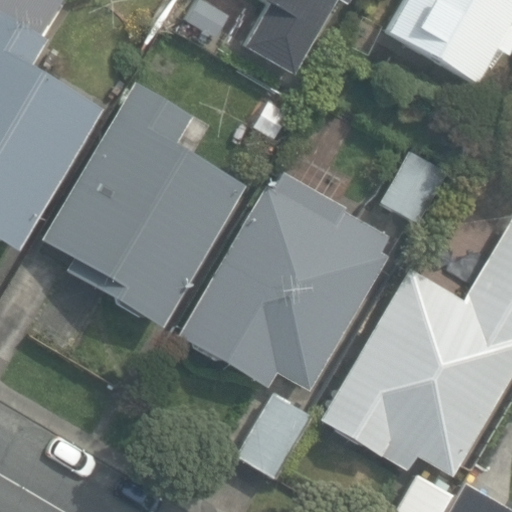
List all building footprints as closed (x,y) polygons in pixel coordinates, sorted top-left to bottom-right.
[(0,0),(0,242),(14,252),(101,108),(30,65),(46,38),(40,35),(61,0),(0,0)] [(195,0),(183,23),(213,39),(227,14),(201,0),(195,0)] [(260,0),(314,31),(332,0),(340,0),(346,3),(347,0),(260,0)] [(511,0),(399,0),(382,31),(471,83),(492,48),(504,54),(511,40),(511,30),(504,26),(511,10),(511,0)] [(376,26),(358,18),(343,48),(361,56),(376,26)] [(64,273),(159,327),(241,184),(173,145),(186,121),(127,87),(39,240),(72,259),(64,273)] [(455,114),(476,125),(486,107),(465,95),(455,114)] [(264,101),(251,127),(271,138),(285,112),(264,101)] [(378,203),(414,224),(444,172),(408,151),(378,203)] [(272,371),(304,390),(383,257),(376,253),(388,235),(280,171),(269,190),(264,187),(176,336),(263,387),(272,371)] [(414,456),(446,475),(511,362),(511,214),(461,300),(406,268),(316,420),(405,470),(414,456)] [(302,411),(266,390),(230,451),(266,473),(302,411)] [(392,511),(509,511),(510,511),(462,483),(452,499),(414,476),(392,511)]
